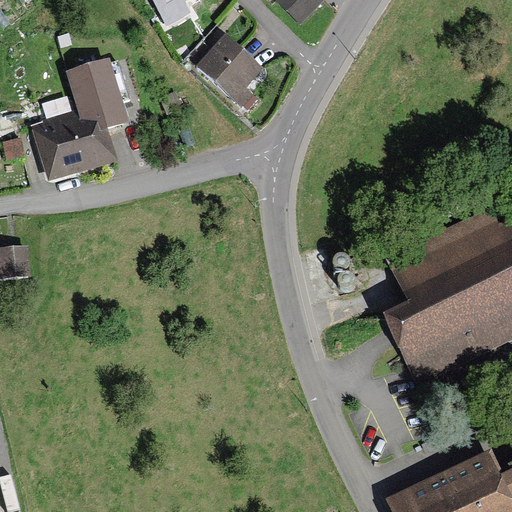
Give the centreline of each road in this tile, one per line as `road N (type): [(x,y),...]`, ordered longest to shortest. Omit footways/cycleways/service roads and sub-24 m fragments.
road 1 (residential): [(371,511),(288,306),(274,204),(281,157)]
road 2 (residential): [(281,157),(261,153),(0,209)]
road 3 (residential): [(281,157),(367,0)]
